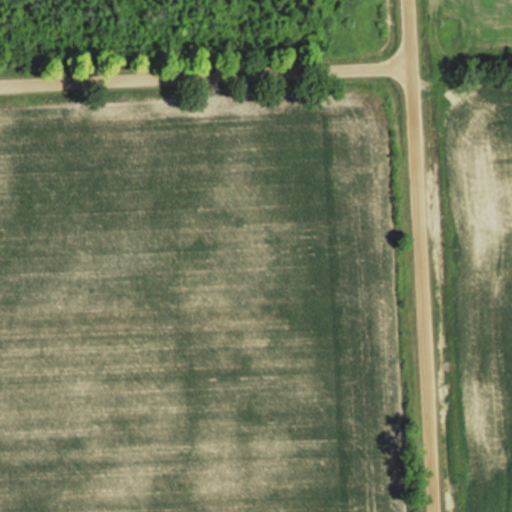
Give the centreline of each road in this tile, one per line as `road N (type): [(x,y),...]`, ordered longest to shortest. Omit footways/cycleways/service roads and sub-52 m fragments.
road 1 (residential): [(432,511),(409,0)]
road 2 (residential): [(0,86),(413,71)]
